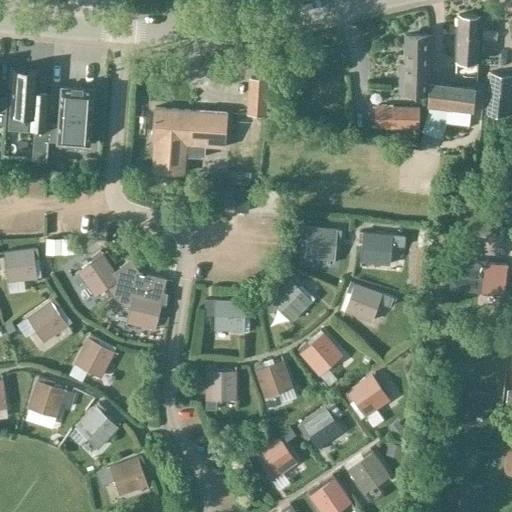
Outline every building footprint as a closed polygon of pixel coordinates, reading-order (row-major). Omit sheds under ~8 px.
[(458,64),(478,65),(478,45),(479,14),(460,13),(458,55),(458,64)] [(429,91),(430,34),(408,34),(408,63),(402,63),(402,91),(429,91)] [(13,68),(9,126),(49,129),(52,96),(52,94),(39,93),(41,70),(29,69),(27,66),(20,66),(17,68),(13,68)] [(511,71),(493,70),(490,109),(509,110),(511,71)] [(433,85),(432,98),(421,132),(442,139),(452,108),(475,109),(476,86),(433,85)] [(89,145),(93,89),(82,88),(82,86),(73,86),(73,87),(61,86),(58,130),(49,129),(48,140),(57,141),(57,142),(69,143),(69,147),(77,148),(78,144),(89,145)] [(267,103),(249,102),(248,115),(266,116),(267,103)] [(419,105),(375,105),(375,128),(419,128),(419,105)] [(157,108),(155,141),(153,172),(186,173),(187,156),(205,157),(206,144),(226,145),(228,113),(157,108)] [(240,176),(266,177),(268,140),(242,139),(240,176)] [(47,155),(33,154),(33,161),(46,162),(47,155)] [(229,189),(209,188),(208,209),(228,210),(229,189)] [(499,225),(498,240),(510,241),(511,226),(499,225)] [(341,240),(342,229),(307,226),(304,255),(335,258),(337,240),(341,240)] [(405,233),(393,233),(360,231),(359,242),(363,242),(362,261),(391,263),(392,245),(404,245),(405,233)] [(476,262),(473,291),(505,294),(508,266),(506,265),(509,243),(480,240),(478,263),(476,262)] [(33,259),(37,258),(36,248),(2,253),(6,281),(35,277),(33,259)] [(131,259),(114,271),(100,252),(91,258),(93,261),(79,271),(95,294),(106,286),(119,304),(130,306),(126,322),(155,329),(161,303),(160,303),(166,278),(139,271),(131,259)] [(293,277),(270,301),(265,306),(271,312),(276,307),(290,321),(311,299),(298,286),(300,284),(293,277)] [(394,296),(383,292),(353,281),(349,291),(352,292),(346,308),(373,318),(379,302),(390,306),(394,296)] [(43,342),(67,325),(56,309),(60,307),(53,298),(26,317),(43,342)] [(247,300),(215,299),(204,299),(204,309),(214,309),(214,328),(244,329),(244,311),(247,312),(247,300)] [(320,373),(341,353),(321,332),(308,345),(305,343),(298,350),(320,373)] [(99,375),(112,350),(97,341),(98,338),(89,333),(74,362),(99,375)] [(262,363),(254,366),(265,397),(269,407),(281,403),(280,401),(297,395),(293,387),(284,360),(264,367),(262,363)] [(206,366),(205,397),(235,398),(236,370),(216,370),(216,366),(206,366)] [(365,415),(390,399),(373,374),(345,392),(352,402),(355,400),(365,415)] [(57,415),(65,388),(47,382),(48,378),(39,375),(29,406),(57,415)] [(492,421),(494,397),(462,393),(458,421),(469,422),(470,418),(492,421)] [(334,401),(327,407),(300,424),(305,432),(308,430),(319,446),(343,431),(334,418),(341,413),(334,401)] [(98,447),(118,425),(104,413),(106,410),(98,403),(76,427),(98,447)] [(274,479),(297,462),(280,438),(253,457),(258,465),(262,462),(274,479)] [(365,492),(389,475),(371,449),(362,455),(364,458),(349,468),(365,492)] [(142,455),(110,466),(96,472),(101,486),(115,480),(120,493),(147,483),(141,466),(145,465),(142,455)] [(336,511),(352,502),(333,475),(324,481),(326,484),(311,494),(322,511),(336,511)] [(481,511),(484,487),(452,483),(448,511),(452,511),(460,511),(461,509),(481,511)]
